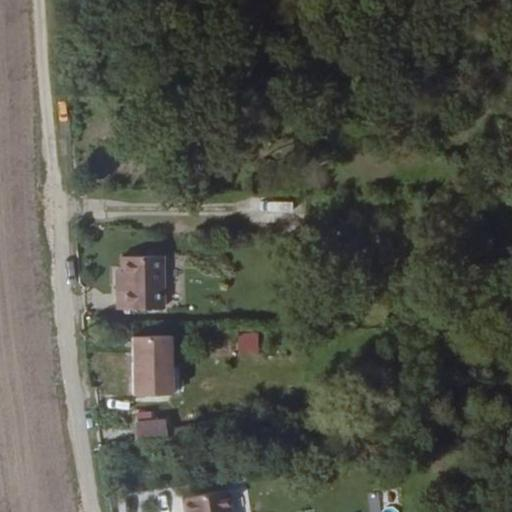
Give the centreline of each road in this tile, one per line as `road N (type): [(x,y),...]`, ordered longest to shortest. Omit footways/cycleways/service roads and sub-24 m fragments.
road 1 (residential): [(58,200),(71,365),(95,511)]
road 2 (track): [(58,200),(41,0)]
